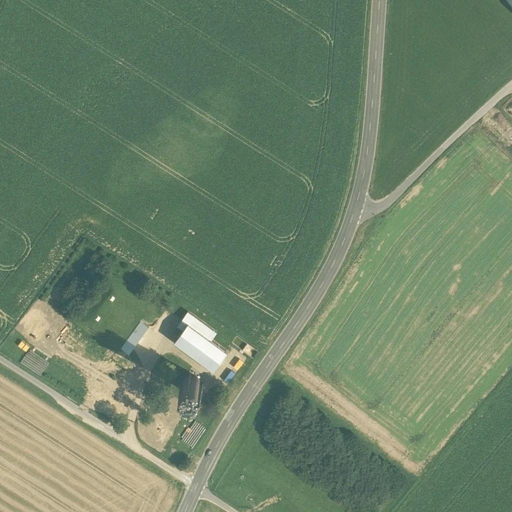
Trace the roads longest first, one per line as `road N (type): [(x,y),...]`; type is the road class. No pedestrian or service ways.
road 1 (secondary): [(187,511),(353,215),(379,0)]
road 2 (track): [(233,511),(0,360)]
road 3 (track): [(398,511),(511,373)]
